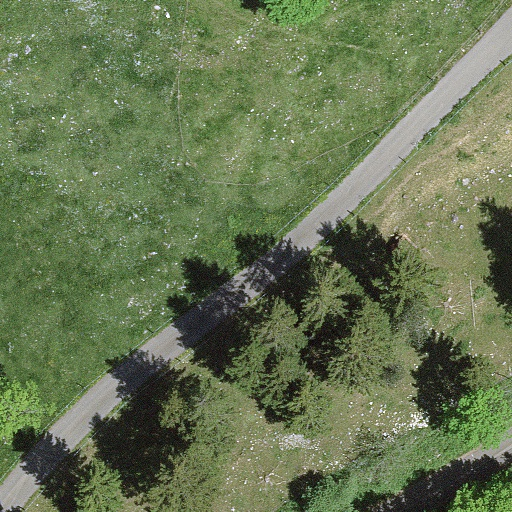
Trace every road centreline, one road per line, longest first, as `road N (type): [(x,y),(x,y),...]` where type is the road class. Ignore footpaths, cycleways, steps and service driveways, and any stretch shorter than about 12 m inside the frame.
road 1 (track): [(511,35),(37,476),(8,511)]
road 2 (unclassified): [(397,511),(511,445)]
